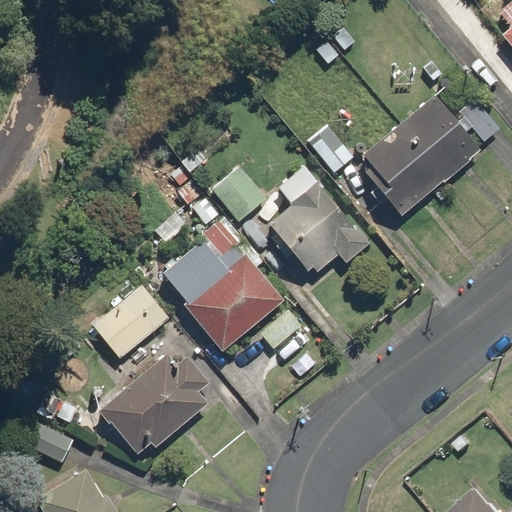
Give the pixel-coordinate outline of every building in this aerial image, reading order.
[(511,58),(511,22),(495,37),(511,58)] [(342,24),(310,51),(325,69),(357,42),(342,24)] [(478,153),(464,136),(469,132),(480,146),(501,130),(472,93),(452,108),(459,118),(453,123),(434,99),(352,164),(395,219),(478,153)] [(324,128),(305,144),(332,175),(351,158),(324,128)] [(302,165),(270,191),(284,208),(261,226),(254,217),(240,228),(256,249),(271,238),(311,288),(317,283),(313,277),(335,259),(341,266),(366,245),(302,165)] [(237,166),(208,190),(235,223),(264,199),(237,166)] [(189,180),(173,193),(201,228),(217,215),(189,180)] [(253,270),(262,262),(222,214),(193,239),(196,243),(153,279),(217,357),(282,304),(253,270)] [(86,326),(115,362),(167,320),(138,284),(86,326)] [(288,310),(255,334),(268,352),(301,328),(288,310)] [(197,394),(206,387),(183,360),(174,367),(163,354),(92,413),(130,458),(145,445),(151,452),(207,406),(197,394)] [(32,419),(20,448),(62,466),(74,437),(32,419)] [(34,511),(112,511),(86,468),(29,503),(34,511)] [(495,511),(473,485),(439,511),(495,511)]
